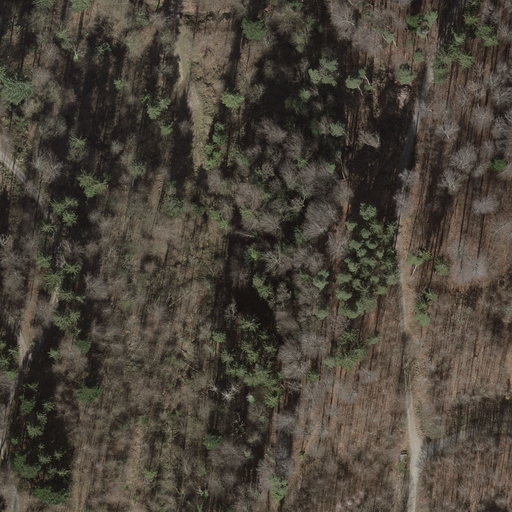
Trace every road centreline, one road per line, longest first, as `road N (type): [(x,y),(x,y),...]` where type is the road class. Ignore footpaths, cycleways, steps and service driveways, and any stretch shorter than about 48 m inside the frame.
road 1 (track): [(414,460),(399,192),(455,7)]
road 2 (track): [(129,511),(134,449),(123,344),(96,263),(94,211),(77,190),(16,172)]
road 3 (track): [(0,154),(46,204),(63,277),(52,319),(6,410),(2,444),(15,511)]
road 4 (track): [(179,0),(175,39),(214,241),(195,282)]
